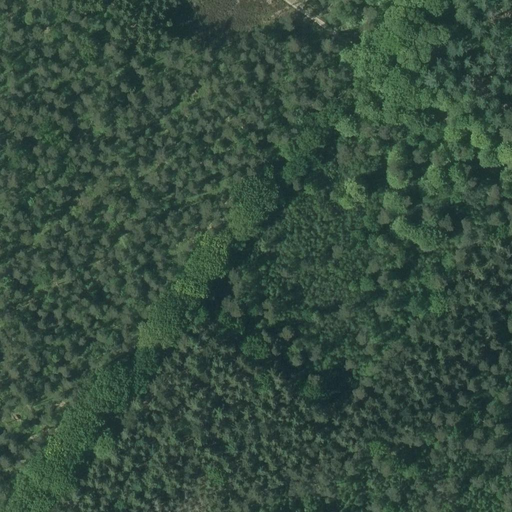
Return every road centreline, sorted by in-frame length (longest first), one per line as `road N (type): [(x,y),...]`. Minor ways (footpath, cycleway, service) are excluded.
road 1 (track): [(17,511),(414,0)]
road 2 (track): [(216,511),(306,467),(407,432),(456,390),(511,308)]
road 3 (track): [(511,165),(286,0)]
